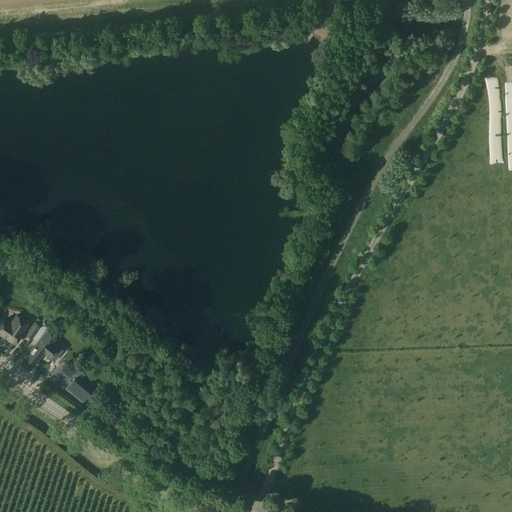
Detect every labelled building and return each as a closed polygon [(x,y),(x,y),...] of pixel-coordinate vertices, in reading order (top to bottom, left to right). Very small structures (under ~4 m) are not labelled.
[(309,10),(302,28),(312,32),(319,13),(309,10)] [(0,332),(15,343),(29,323),(18,315),(13,322),(7,318),(0,327),(0,332)] [(32,338),(42,326),(34,321),(26,334),(32,338)] [(38,342),(27,357),(36,364),(44,353),(47,356),(51,351),(57,344),(50,339),(53,334),(42,325),(42,326),(32,338),(38,342)] [(83,401),(90,391),(75,379),(67,388),(83,401)]
